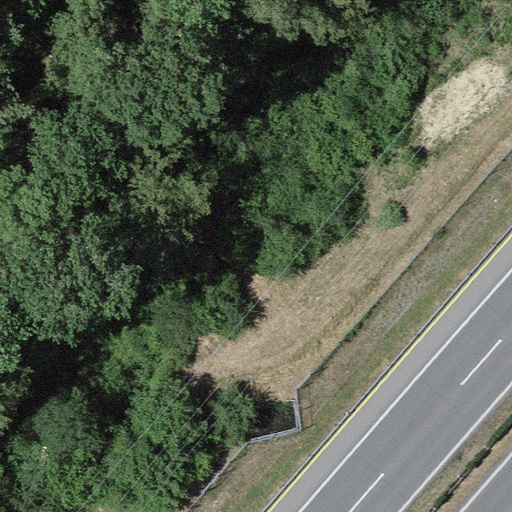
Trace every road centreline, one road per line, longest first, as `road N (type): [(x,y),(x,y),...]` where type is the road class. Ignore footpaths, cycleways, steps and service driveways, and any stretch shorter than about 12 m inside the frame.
road 1 (track): [(175,220),(0,26)]
road 2 (motorway): [(511,329),(352,511)]
